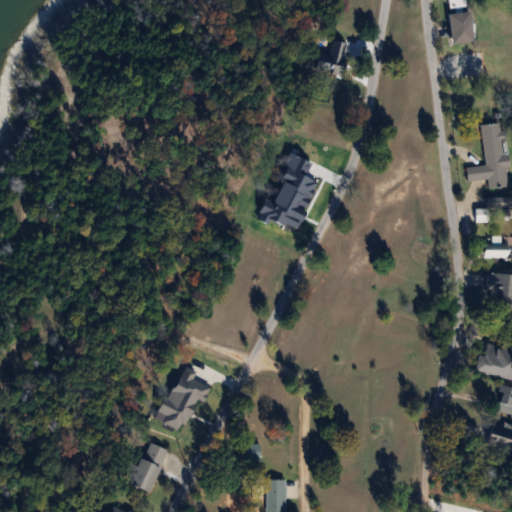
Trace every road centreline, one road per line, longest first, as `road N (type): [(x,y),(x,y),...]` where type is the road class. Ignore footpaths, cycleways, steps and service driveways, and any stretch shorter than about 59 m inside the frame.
road 1 (residential): [(422,511),(428,428),(459,313),(422,0)]
road 2 (residential): [(249,357),(357,141),(375,0)]
road 3 (track): [(302,511),(298,382),(249,357)]
road 4 (residential): [(249,357),(167,511)]
